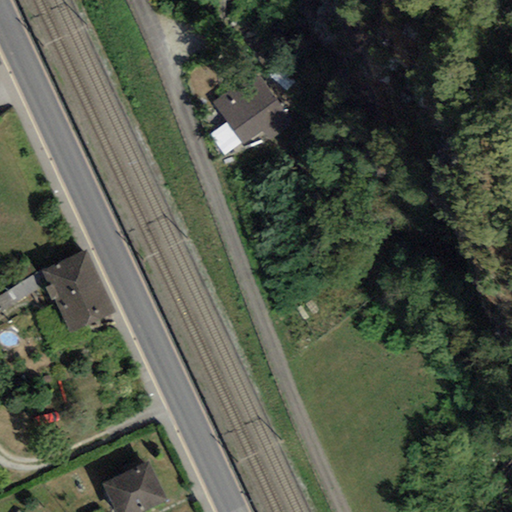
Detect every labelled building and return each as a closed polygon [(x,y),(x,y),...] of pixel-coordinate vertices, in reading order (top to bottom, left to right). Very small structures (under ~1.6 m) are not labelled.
[(256,79),(220,108),(243,138),(260,124),(269,137),(290,121),(256,79)] [(298,156),(313,188),(329,181),(323,167),(338,160),(324,143),(298,156)] [(415,220),(401,229),(408,240),(421,231),(415,220)] [(46,280),(66,326),(109,306),(84,251),(80,253),(44,270),(42,271),(46,280)] [(7,290),(0,294),(0,309),(0,310),(14,301),(28,292),(46,280),(42,271),(44,270),(43,267),(21,281),(7,290)] [(117,511),(134,511),(161,499),(145,466),(105,485),(117,511)]
